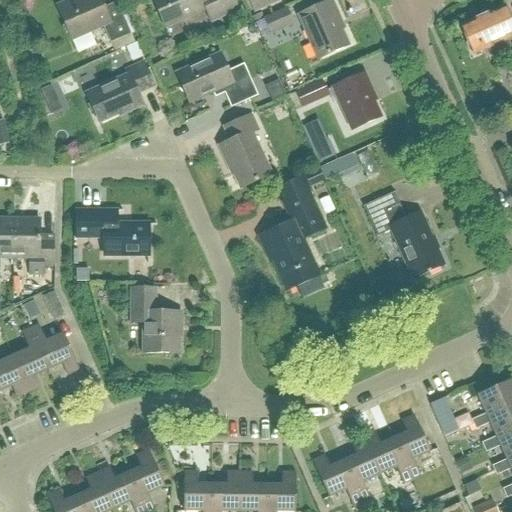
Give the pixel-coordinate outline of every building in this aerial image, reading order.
[(72,42),(103,28),(110,44),(130,36),(116,4),(103,9),(98,0),(78,0),(73,3),(71,0),(56,7),(72,42)] [(209,22),(236,9),(231,0),(151,0),(164,28),(204,10),(209,22)] [(280,1),(279,0),(247,0),(254,14),(280,1)] [(317,60),(347,47),(336,21),(339,20),(331,2),(298,16),(317,60)] [(510,47),(507,40),(511,38),(511,26),(503,7),(460,27),(467,43),(465,45),(468,52),(472,53),(473,56),(484,51),(487,57),(493,58),(509,51),(510,47)] [(270,36),(294,26),(286,9),(263,20),(270,36)] [(134,45),(130,36),(110,44),(114,54),(134,45)] [(143,56),(138,43),(126,49),(132,62),(143,56)] [(230,109),(257,97),(243,66),(228,73),(219,54),(175,74),(189,105),(213,95),(214,99),(224,94),(230,109)] [(136,95),(153,87),(143,64),(125,72),(127,77),(86,95),(99,125),(127,112),(127,113),(142,107),(136,95)] [(351,131),(380,119),(369,94),(372,93),(364,75),(332,89),(351,131)] [(302,108),(328,96),(321,80),(294,92),(302,108)] [(240,194),(271,180),(250,134),(257,131),(250,117),(222,129),(229,143),(217,148),(227,168),(228,168),(240,194)] [(0,121),(0,145),(9,144),(3,121),(0,121)] [(335,156),(328,142),(311,150),(318,164),(335,156)] [(323,231),(306,192),(310,190),(303,176),(277,188),(284,202),(283,203),(292,223),(259,238),(265,252),(267,251),(286,292),(317,278),(300,241),(323,231)] [(412,281),(443,267),(419,214),(406,220),(394,193),(362,207),(376,238),(390,232),(412,281)] [(116,212),(75,212),(75,240),(103,240),(103,257),(147,257),(147,226),(116,226),(116,212)] [(0,259),(12,260),(13,221),(0,220),(0,259)] [(43,276),(43,267),(53,267),(53,243),(39,243),(40,221),(13,221),(12,260),(29,260),(28,276),(43,276)] [(75,265),(75,281),(89,281),(89,265),(75,265)] [(180,328),(180,314),(154,314),(154,290),(130,290),(130,325),(142,325),(142,355),(178,355),(178,328),(180,328)] [(42,297),(53,321),(65,316),(54,292),(42,297)] [(28,320),(40,315),(34,302),(22,307),(28,320)] [(29,330),(48,371),(61,366),(66,377),(79,372),(62,334),(45,342),(38,327),(29,330)] [(48,371),(29,330),(21,334),(28,350),(12,357),(28,394),(39,389),(34,378),(48,371)] [(28,394),(12,357),(0,362),(0,392),(10,388),(16,400),(28,394)] [(475,431),(489,424),(487,422),(511,410),(511,383),(511,382),(477,398),(485,416),(470,422),(475,431)] [(511,410),(487,422),(489,424),(495,438),(481,445),(485,454),(499,448),(498,445),(511,438),(511,410)] [(392,440),(411,481),(419,478),(411,461),(429,453),(413,417),(400,423),(406,434),(392,440)] [(411,481),(392,440),(379,446),(374,435),(362,440),(379,476),(395,468),(402,485),(411,481)] [(511,438),(498,445),(499,448),(505,462),(492,468),(495,477),(509,471),(508,467),(511,465),(511,438)] [(379,476),(362,440),(350,446),(355,457),(343,463),(361,504),(369,500),(362,484),(379,476)] [(157,511),(157,510),(154,511),(147,496),(164,489),(148,453),(136,458),(141,470),(128,476),(143,511),(157,511)] [(364,511),(361,504),(343,463),(329,469),(323,458),(312,463),(328,499),(344,492),(352,508),(353,508),(354,511),(364,511)] [(423,463),(433,491),(445,487),(435,459),(423,463)] [(511,465),(508,467),(509,471),(511,476),(511,486),(502,491),(506,500),(511,496),(511,465)] [(143,511),(128,476),(114,482),(108,470),(97,475),(113,511),(129,504),(132,511),(143,511)] [(210,511),(211,487),(196,487),(196,475),(183,474),(182,511),(210,511)] [(238,511),(239,475),(225,474),(225,487),(211,487),(210,511),(238,511)] [(111,511),(113,511),(97,475),(85,481),(90,493),(77,498),(83,511),(111,511)] [(265,511),(266,487),(251,487),(251,475),(239,475),(238,511),(265,511)] [(266,487),(265,511),(293,511),(294,475),(280,475),(280,488),(266,487)] [(83,511),(77,498),(63,505),(58,493),(46,498),(52,511),(83,511)] [(496,511),(491,500),(471,508),(472,511),(496,511)]
